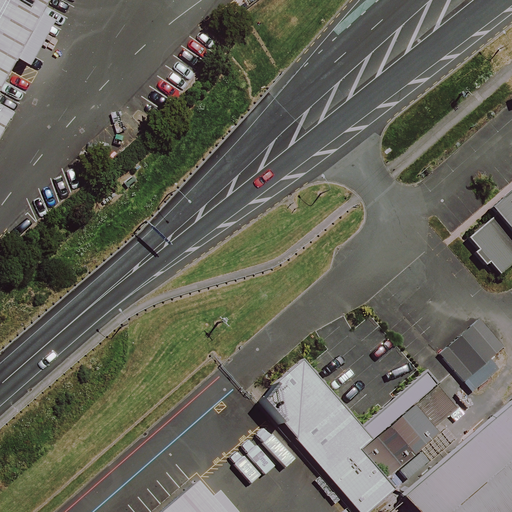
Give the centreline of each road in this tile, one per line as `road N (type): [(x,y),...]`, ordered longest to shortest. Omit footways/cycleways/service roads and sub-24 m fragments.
road 1 (primary): [(0,387),(338,89)]
road 2 (primary): [(495,0),(358,72)]
